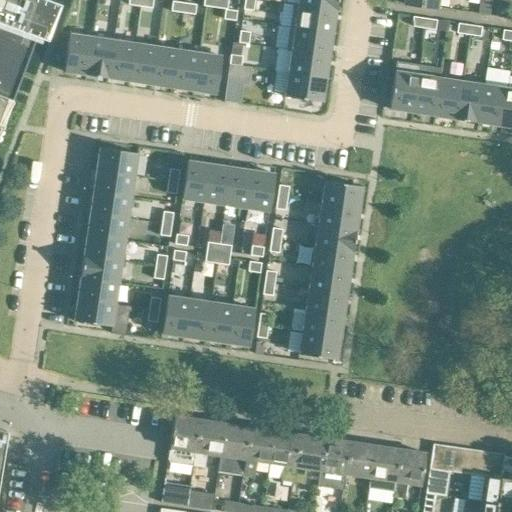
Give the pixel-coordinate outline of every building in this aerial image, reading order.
[(0,0),(0,96),(13,101),(37,38),(48,42),(61,5),(50,1),(49,3),(42,0),(0,0)] [(140,0),(140,7),(152,8),(152,0),(140,0)] [(228,0),(215,0),(215,8),(225,9),(227,9),(228,0)] [(254,0),(244,0),(243,9),(253,11),(254,0)] [(298,0),(297,4),(336,10),(337,0),(298,0)] [(404,3),(442,9),(442,7),(440,7),(441,0),(407,0),(407,2),(404,1),(404,3)] [(481,0),(479,14),(491,16),(492,0),(481,0)] [(510,0),(499,0),(496,17),(508,19),(510,0)] [(172,1),(171,11),(183,13),(184,3),(172,1)] [(184,3),(183,13),(194,15),(196,5),(184,3)] [(293,4),(289,27),(332,33),(336,10),(297,4),(293,4)] [(225,9),(224,19),(236,21),(237,11),(227,9),(225,9)] [(414,17),(413,26),(425,28),(426,19),(414,17)] [(426,19),(425,28),(437,30),(438,21),(426,19)] [(460,24),(458,33),(470,35),(471,25),(460,24)] [(471,25),(470,35),(481,37),(483,27),(471,25)] [(286,50),(286,51),(291,51),(329,57),(332,33),(289,27),(286,50)] [(511,31),(504,30),(503,40),(511,41),(511,31)] [(248,44),(250,32),(240,31),(238,43),(248,44)] [(69,34),(64,72),(85,75),(91,37),(69,34)] [(91,37),(85,75),(107,78),(113,40),(91,37)] [(113,40),(107,78),(129,81),(134,43),(113,40)] [(129,81),(150,84),(156,46),(134,43),(129,81)] [(156,46),(150,84),(172,88),(178,50),(156,46)] [(278,48),(274,72),(287,74),(325,80),(329,57),(291,51),(286,51),(286,50),(278,48)] [(178,50),(172,88),(194,91),(199,53),(178,50)] [(199,53),(194,91),(215,94),(221,56),(199,53)] [(229,64),(241,66),(242,56),(230,54),(229,64)] [(396,61),(389,109),(413,112),(419,75),(420,65),(396,61)] [(230,65),(227,81),(242,83),(247,84),(250,68),(230,65)] [(486,85),(481,123),(503,126),(509,88),(511,78),(511,72),(489,69),(486,85)] [(287,74),(284,96),(322,102),(325,80),(287,74)] [(419,75),(413,112),(436,116),(441,78),(419,75)] [(509,88),(503,126),(511,127),(511,77),(511,78),(509,88)] [(464,81),(441,78),(436,116),(458,119),(464,81)] [(481,123),(486,85),(464,81),(458,119),(481,123)] [(0,136),(13,101),(0,96),(0,136)] [(99,148),(96,169),(134,175),(137,153),(99,148)] [(187,161),(181,199),(203,202),(209,164),(187,161)] [(209,164),(203,202),(225,205),(230,167),(209,164)] [(230,167),(225,205),(246,208),(252,170),(230,167)] [(134,175),(96,169),(93,191),(131,197),(134,175)] [(169,169),(168,181),(177,182),(179,170),(169,169)] [(252,170),(246,208),(268,212),(274,174),(252,170)] [(168,181),(166,192),(176,194),(177,182),(168,181)] [(324,181),(321,203),(359,208),(362,187),(324,181)] [(279,185),(277,197),(286,198),(288,187),(279,185)] [(93,191),(89,213),(127,218),(131,197),(93,191)] [(277,197),(275,209),(285,210),(286,198),(277,197)] [(321,203),(317,225),(355,230),(359,208),(321,203)] [(161,224),(171,225),(173,213),(163,212),(161,224)] [(127,218),(89,213),(86,234),(124,240),(127,218)] [(171,225),(161,224),(160,235),(170,237),(171,225)] [(355,230),(317,225),(314,246),(352,252),(355,230)] [(272,228),(270,240),(280,241),(282,229),(272,228)] [(86,234),(83,256),(121,261),(124,240),(86,234)] [(176,234),(174,244),(186,246),(188,236),(176,234)] [(270,240),(269,252),(278,253),(280,241),(270,240)] [(207,242),(206,252),(218,254),(219,244),(207,242)] [(218,254),(229,255),(231,245),(219,244),(218,254)] [(251,246),(250,255),(262,257),(263,247),(251,246)] [(311,268),(349,273),(352,252),(314,246),(311,268)] [(173,250),(172,260),(184,262),(185,252),(173,250)] [(216,263),(218,254),(206,252),(204,262),(216,263)] [(157,254),(155,266),(165,268),(166,256),(157,254)] [(229,255),(218,254),(216,263),(228,265),(229,255)] [(83,256),(80,277),(118,283),(121,261),(83,256)] [(249,261),(248,271),(259,273),(261,263),(249,261)] [(155,266),(153,278),(163,279),(165,268),(155,266)] [(349,273),(311,268),(308,289),(346,295),(349,273)] [(266,271),(264,282),(274,284),(276,272),(266,271)] [(77,299),(114,305),(118,283),(80,277),(77,299)] [(274,284),(264,282),(262,294),(272,296),(274,284)] [(308,289),(305,311),(343,316),(346,295),(308,289)] [(167,296),(161,334),(183,337),(189,299),(167,296)] [(150,297),(148,309),(158,310),(160,299),(150,297)] [(77,299),(73,321),(111,326),(114,305),(77,299)] [(189,299),(183,337),(205,340),(210,302),(189,299)] [(210,302),(205,340),(226,343),(232,305),(210,302)] [(232,305),(226,343),(248,347),(254,309),(232,305)] [(148,309),(147,321),(156,322),(157,322),(158,310),(148,309)] [(343,316),(305,311),(301,332),(339,338),(343,316)] [(259,313),(258,325),(268,327),(269,315),(259,313)] [(268,327),(258,325),(256,337),(266,338),(268,327)] [(301,332),(298,354),(336,360),(339,338),(301,332)] [(193,464),(200,420),(174,416),(167,460),(193,464)] [(200,420),(193,464),(193,465),(193,467),(203,468),(206,454),(219,456),(224,424),(200,420)] [(217,471),(242,474),(244,460),(249,427),(224,424),(219,456),(217,471)] [(249,427),(244,460),(242,474),(254,476),(256,461),(270,463),(274,431),(249,427)] [(280,480),(292,482),(294,467),(299,435),(274,431),(270,463),(282,465),(280,480)] [(299,435),(294,467),(292,482),(304,483),(306,469),(320,471),(325,439),(299,435)] [(320,471),(318,485),(343,489),(345,474),(350,442),(325,439),(320,471)] [(374,446),(350,442),(345,474),(369,478),(374,446)] [(429,468),(441,470),(444,446),(432,444),(429,468)] [(369,478),(368,487),(393,491),(400,450),(374,446),(369,478)] [(456,447),(444,446),(441,470),(448,471),(452,471),(456,447)] [(452,471),(464,473),(467,449),(456,447),(452,471)] [(469,474),(475,475),(478,451),(467,449),(464,473),(469,474)] [(425,453),(400,450),(393,491),(393,496),(404,498),(406,484),(420,486),(425,453)] [(483,476),(487,476),(490,452),(478,451),(475,475),(483,476)] [(490,452),(487,476),(500,478),(503,457),(504,454),(490,452)] [(469,474),(466,498),(511,505),(511,457),(503,457),(500,478),(487,476),(483,476),(475,475),(469,474)] [(425,492),(435,493),(445,495),(448,471),(441,470),(429,468),(425,492)] [(188,507),(190,491),(191,487),(189,486),(164,483),(161,503),(188,507)] [(214,495),(190,491),(188,507),(212,510),(214,495)] [(425,492),(423,507),(433,508),(435,493),(425,492)] [(455,497),(452,511),(510,511),(511,505),(466,498),(455,497)] [(222,511),(224,511),(236,511),(238,504),(223,502),(222,511)]
